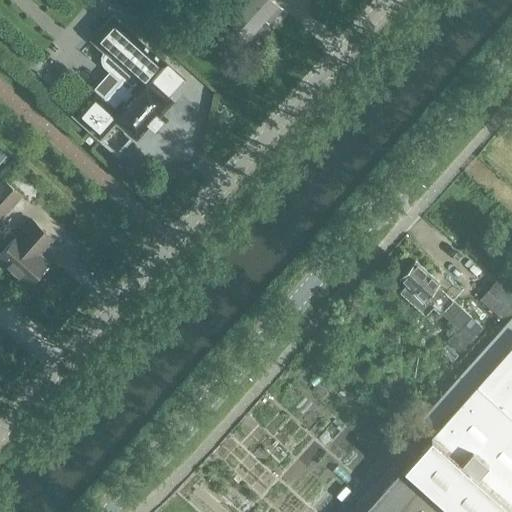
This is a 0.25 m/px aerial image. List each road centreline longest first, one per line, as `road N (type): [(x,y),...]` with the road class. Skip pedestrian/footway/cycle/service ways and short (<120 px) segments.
road 1 (tertiary): [(106,511),(511,59)]
road 2 (unclassified): [(0,433),(383,0)]
